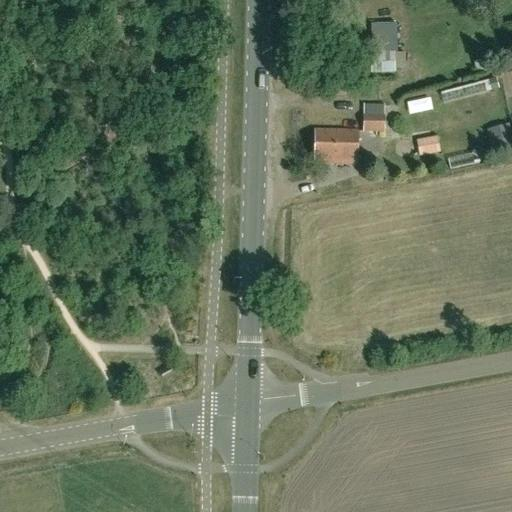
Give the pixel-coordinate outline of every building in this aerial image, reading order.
[(374,54),(371,54),(371,75),(395,74),(395,54),(397,54),(396,25),(373,25),(373,27),(374,54)] [(364,106),(363,133),(384,133),(385,106),(364,106)] [(486,131),(492,152),(511,146),(511,139),(508,125),(486,131)] [(357,166),(357,132),(316,132),(316,165),(357,166)] [(437,137),(416,141),(419,157),(440,153),(437,137)]
